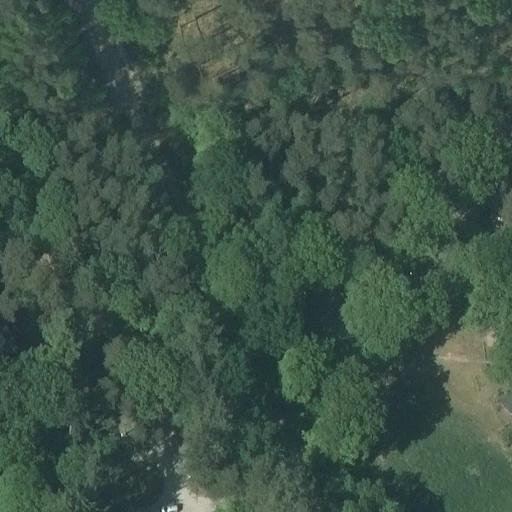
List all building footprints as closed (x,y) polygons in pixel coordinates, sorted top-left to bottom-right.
[(511,20),(485,14),(478,45),(509,53),(511,41),(511,20)] [(436,115),(437,123),(430,124),(434,148),(465,143),(460,111),(436,115)] [(404,190),(388,185),(382,205),(414,214),(420,194),(416,193),(418,187),(405,183),(404,190)] [(511,220),(511,188),(492,191),(493,199),(487,199),(489,223),(511,220)] [(435,246),(434,254),(428,253),(424,277),(454,282),(459,250),(435,246)] [(401,291),(391,261),(368,268),(371,276),(365,278),(373,301),(401,291)] [(464,317),(482,328),(484,325),(490,328),(496,317),(491,313),(499,299),(481,289),(464,317)] [(335,290),(308,305),(334,352),(362,336),(335,290)] [(285,295),(282,316),(303,319),(305,298),(285,295)] [(511,395),(499,408),(511,421),(511,395)] [(72,408),(68,400),(67,396),(34,409),(37,417),(39,422),(72,408)] [(197,445),(175,456),(188,484),(211,473),(197,445)]
